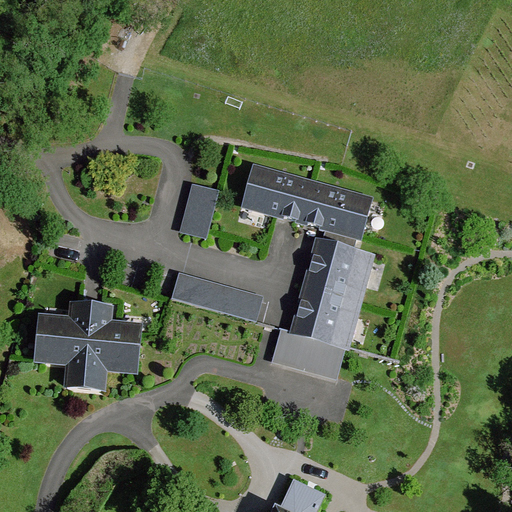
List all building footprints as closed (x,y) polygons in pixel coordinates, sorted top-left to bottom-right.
[(294,333),(283,330),(274,362),(337,378),(345,348),(357,305),(370,256),(354,252),(358,236),(369,198),(314,183),(257,168),(247,205),(328,227),(324,242),(319,241),(294,333)] [(219,191),(193,185),(181,232),(207,239),(209,233),(219,191)] [(264,297),(180,273),(173,299),(257,322),(264,297)] [(111,315),(74,312),(73,326),(43,323),(40,366),(71,368),(69,392),(104,395),(106,375),(135,377),(139,332),(110,330),(111,315)] [(319,511),(324,501),(296,489),(285,511),(319,511)]
